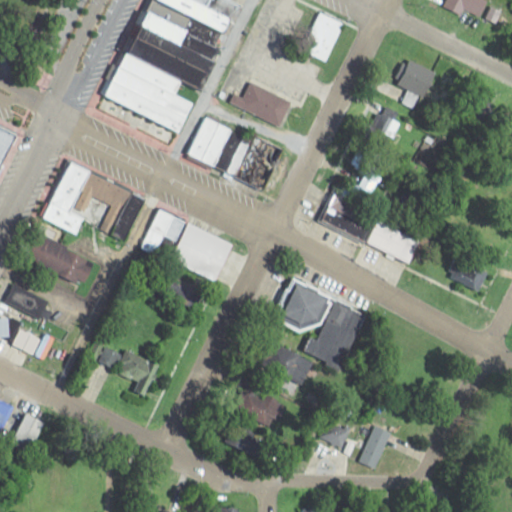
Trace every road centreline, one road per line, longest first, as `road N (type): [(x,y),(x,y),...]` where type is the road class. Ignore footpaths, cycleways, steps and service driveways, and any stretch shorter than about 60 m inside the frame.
road 1 (residential): [(511,364),(50,118)]
road 2 (residential): [(165,451),(237,478),(406,478),(429,462),(487,349)]
road 3 (residential): [(274,232),(390,0)]
road 4 (residential): [(165,451),(274,232)]
road 5 (residential): [(165,451),(0,369)]
road 6 (residential): [(511,74),(367,0)]
road 7 (residential): [(50,118),(108,0)]
